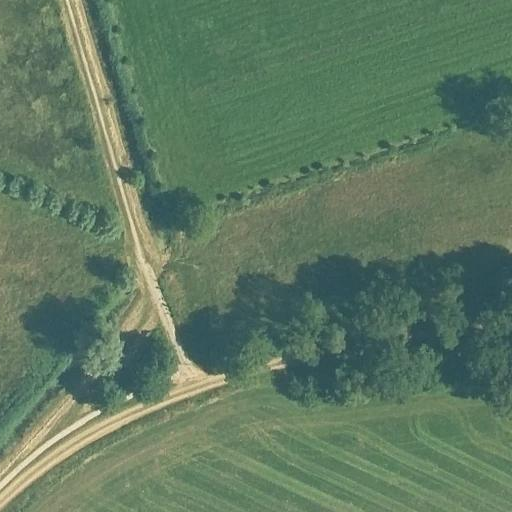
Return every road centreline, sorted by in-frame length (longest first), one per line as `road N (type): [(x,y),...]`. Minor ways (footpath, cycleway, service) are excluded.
road 1 (track): [(189,391),(270,365),(511,328)]
road 2 (track): [(0,505),(87,435),(189,391)]
